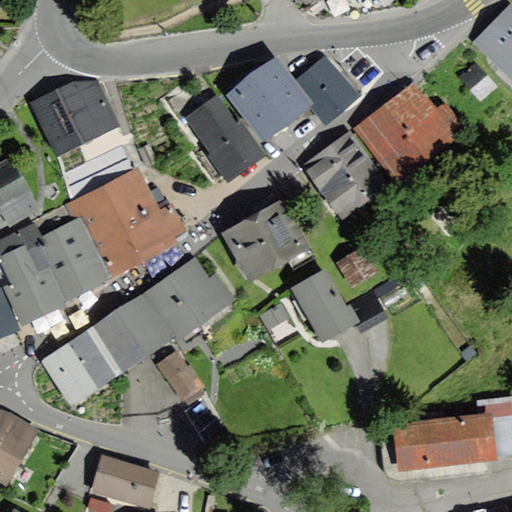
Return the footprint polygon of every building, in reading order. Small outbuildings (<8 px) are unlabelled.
[(511,8),(496,25),(479,43),(511,74),(511,8)] [(323,57),(294,81),(326,121),(356,96),(329,64),(323,57)] [(264,70),(227,96),(262,145),(311,110),(276,61),(264,70)] [(74,83),(33,104),(55,152),(116,125),(103,98),(97,85),(74,83)] [(416,87),(359,128),(398,181),(425,161),(464,132),(445,106),(435,113),(416,87)] [(220,97),(191,118),(195,124),(208,142),(216,153),(210,158),(227,182),(263,156),(220,97)] [(347,137),(308,165),(327,191),(345,217),(384,189),(347,137)] [(10,159),(0,164),(0,210),(2,209),(9,222),(36,207),(10,159)] [(75,206),(112,275),(142,258),(173,242),(136,173),(75,206)] [(275,207),(225,234),(250,278),(306,247),(281,203),(275,207)] [(6,288),(23,324),(52,310),(67,303),(65,298),(71,296),(106,279),(79,221),(39,240),(33,227),(0,242),(0,259),(12,285),(6,288)] [(363,250),(336,265),(349,290),(377,275),(363,250)] [(172,276),(151,290),(182,335),(234,300),(217,276),(206,283),(192,262),(172,276)] [(324,273),(294,290),(300,300),(295,302),(305,320),(308,318),(310,318),(322,340),(352,323),(324,273)] [(0,335),(15,330),(0,293),(0,335)] [(145,294),(95,326),(124,369),(173,336),(145,294)] [(279,304),(257,316),(274,348),(296,336),(279,304)] [(99,351),(86,333),(43,362),(72,405),(115,375),(99,351)] [(178,354),(155,368),(179,405),(202,391),(178,354)] [(17,426),(0,416),(0,479),(8,483),(34,434),(17,426)] [(490,416),(395,427),(400,471),(448,465),(495,460),(490,416)] [(121,463),(104,458),(95,491),(149,505),(158,473),(121,463)]
